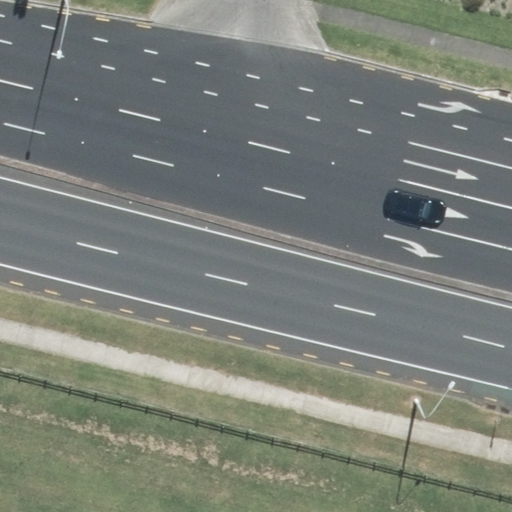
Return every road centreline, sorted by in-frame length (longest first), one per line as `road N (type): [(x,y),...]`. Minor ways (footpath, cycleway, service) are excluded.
road 1 (secondary): [(511,365),(0,232)]
road 2 (secondary): [(0,99),(429,188)]
